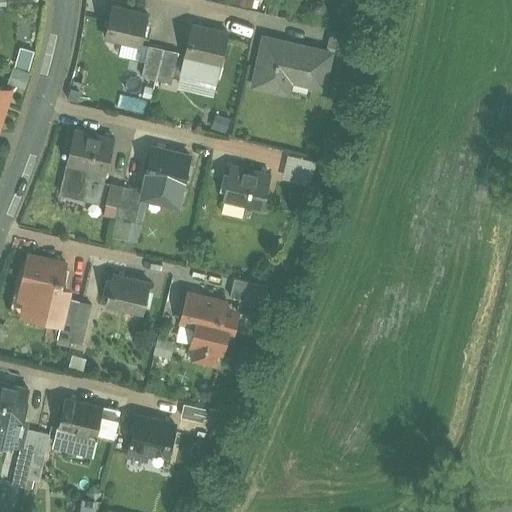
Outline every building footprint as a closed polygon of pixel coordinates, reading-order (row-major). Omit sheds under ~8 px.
[(149,13),(112,6),(106,35),(143,43),(149,13)] [(230,31),(194,23),(183,71),(220,79),(230,31)] [(357,33),(335,28),(331,43),(354,49),(357,33)] [(334,50),(269,36),(259,84),(277,88),(280,72),(292,74),(292,78),(327,86),(334,50)] [(166,47),(152,44),(145,75),(158,78),(166,47)] [(182,51),(166,47),(158,78),(174,82),(182,51)] [(0,125),(10,95),(0,92),(0,125)] [(105,138),(78,132),(64,190),(103,200),(118,140),(105,137),(105,138)] [(192,155),(156,146),(150,175),(186,184),(192,155)] [(318,182),(322,158),(293,154),(289,178),(318,182)] [(276,173),(237,164),(229,197),(268,207),(276,173)] [(115,182),(107,215),(117,218),(125,185),(115,182)] [(145,190),(125,185),(117,218),(137,223),(145,190)] [(68,261),(31,253),(25,276),(20,275),(13,304),(64,317),(65,317),(69,297),(72,286),(62,284),(68,261)] [(152,283),(116,274),(109,301),(130,307),(132,302),(146,305),(152,283)] [(270,286),(238,278),(235,291),(239,293),(242,294),(239,309),(259,314),(270,286)] [(227,299),(190,290),(183,320),(198,324),(193,343),(197,344),(195,354),(197,358),(212,362),(217,359),(219,350),(223,351),(228,332),(233,333),(238,315),(224,312),(227,299)] [(81,300),(69,297),(65,317),(64,317),(64,318),(76,321),(81,300)] [(93,303),(81,300),(76,321),(88,324),(93,303)] [(76,321),(64,318),(59,337),(72,340),(76,321)] [(88,324),(76,321),(72,340),(84,342),(88,324)] [(31,390),(0,382),(0,441),(18,446),(24,424),(22,424),(31,390)] [(103,406),(66,397),(56,445),(92,453),(103,406)] [(204,407),(186,403),(184,413),(202,417),(204,407)] [(175,421),(138,413),(133,436),(148,440),(147,445),(168,450),(175,421)] [(28,430),(24,448),(23,448),(15,481),(26,484),(31,462),(38,432),(28,430)] [(50,435),(38,432),(31,462),(43,464),(50,435)] [(88,498),(87,511),(101,511),(101,498),(88,498)]
